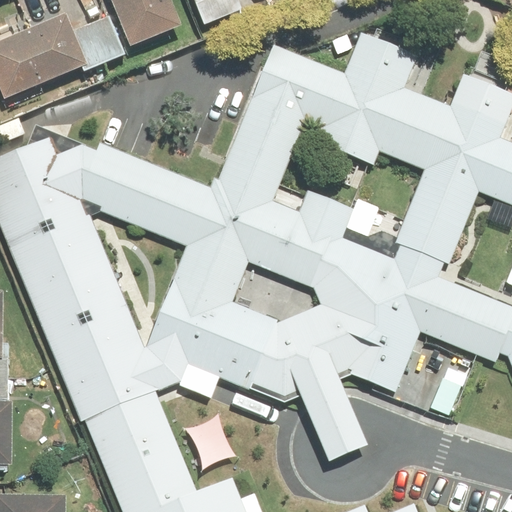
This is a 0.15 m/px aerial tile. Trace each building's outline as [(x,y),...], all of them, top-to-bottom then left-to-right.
[(167,0),(106,0),(125,46),(178,24),(167,0)] [(63,13),(0,40),(0,97),(84,62),(63,13)] [(89,144),(64,154),(58,139),(0,162),(0,229),(79,423),(89,419),(126,511),(423,511),(420,503),(397,511),(373,511),(370,505),(354,511),(247,511),(236,481),(218,487),(211,472),(196,476),(163,392),(183,399),(193,372),(314,416),(316,422),(334,466),(374,451),(357,408),(351,392),(349,383),(357,379),(402,398),(427,339),(494,367),(499,356),(511,325),(511,309),(444,277),(482,187),(511,199),(511,150),(500,145),(511,115),(511,97),(466,79),(454,107),(395,83),(408,52),(364,33),(344,81),(277,53),(217,197),(89,144)] [(511,325),(499,356),(508,361),(511,369),(511,325)] [(0,403),(0,467),(11,468),(11,404),(0,403)] [(0,500),(0,511),(64,511),(64,501),(0,500)]
